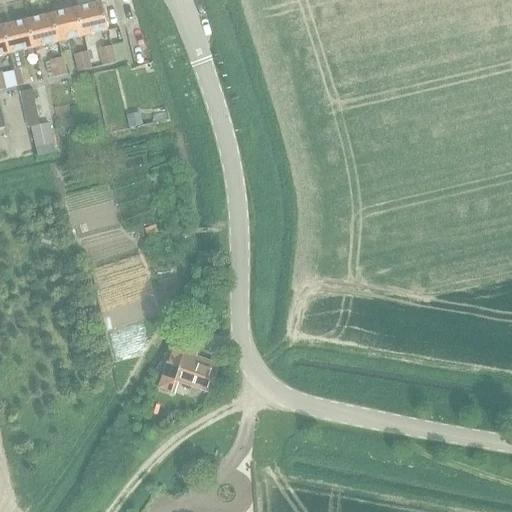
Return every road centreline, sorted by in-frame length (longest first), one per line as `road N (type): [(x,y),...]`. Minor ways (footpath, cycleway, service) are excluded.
road 1 (unclassified): [(511,445),(310,409),(259,386),(243,351),(238,220),(214,102)]
road 2 (track): [(111,511),(180,439),(259,386)]
